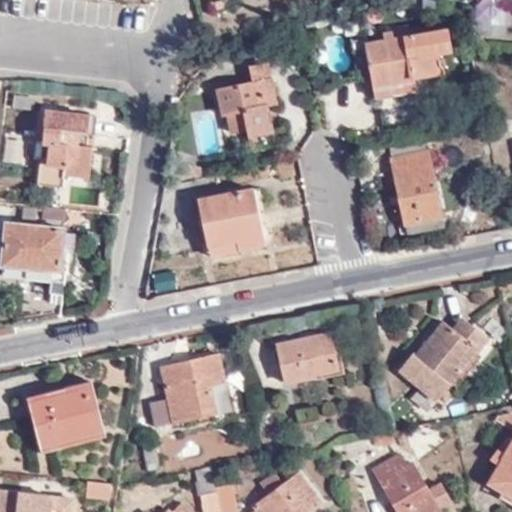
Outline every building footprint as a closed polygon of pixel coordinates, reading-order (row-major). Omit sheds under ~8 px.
[(371,93),(389,90),(433,80),(431,64),(449,61),(443,29),(410,36),(412,43),(362,53),(371,93)] [(246,144),(267,141),(263,105),(269,104),(264,67),(248,69),(250,87),(212,94),(215,118),(220,119),(223,141),(245,137),(246,144)] [(393,105),(389,90),(371,93),(375,110),(393,105)] [(25,103),(7,102),(6,114),(25,115),(25,103)] [(87,138),(88,122),(36,119),(34,149),(18,148),(17,164),(32,165),(30,190),(39,191),(54,192),(55,184),(63,184),(82,186),(84,154),(69,153),(70,137),(87,138)] [(398,230),(438,222),(427,161),(387,168),(398,230)] [(54,192),(39,191),(39,195),(61,197),(63,184),(55,184),(54,192)] [(193,206),(201,254),(257,243),(249,197),(193,206)] [(62,230),(64,213),(42,211),(41,227),(62,230)] [(441,239),(438,222),(398,230),(402,244),(441,239)] [(58,261),(60,234),(4,228),(1,274),(27,276),(56,279),(58,261)] [(75,236),(60,234),(58,261),(74,263),(75,236)] [(56,279),(27,276),(27,292),(56,295),(56,279)] [(499,304),(511,315),(511,296),(508,293),(499,304)] [(406,404),(418,416),(486,348),(461,323),(450,333),(442,326),(394,375),(413,394),(406,404)] [(271,353),(277,389),(309,383),(308,377),(332,373),(326,341),(271,353)] [(161,407),(166,433),(226,421),(221,398),(210,400),(209,396),(218,395),(212,361),(156,372),(161,407)] [(19,406),(29,450),(85,437),(74,393),(19,406)] [(148,435),(166,433),(161,407),(145,410),(148,435)] [(506,438),(511,424),(500,422),(490,431),(506,438)] [(511,436),(481,491),(511,508),(511,436)] [(386,439),(366,443),(369,454),(389,450),(386,439)] [(131,443),(137,475),(151,473),(146,441),(131,443)] [(370,472),(390,511),(439,511),(444,510),(434,489),(420,494),(407,468),(402,469),(395,458),(370,472)] [(257,484),(267,500),(283,489),(271,474),(257,484)] [(213,511),(236,511),(225,482),(205,487),(213,511)] [(283,489),(267,500),(251,510),(252,511),(311,511),(316,509),(297,482),(283,489)] [(213,511),(205,487),(189,492),(196,511),(213,511)] [(111,509),(113,496),(97,493),(96,508),(111,509)] [(0,511),(64,511),(65,508),(0,499),(0,511)]
